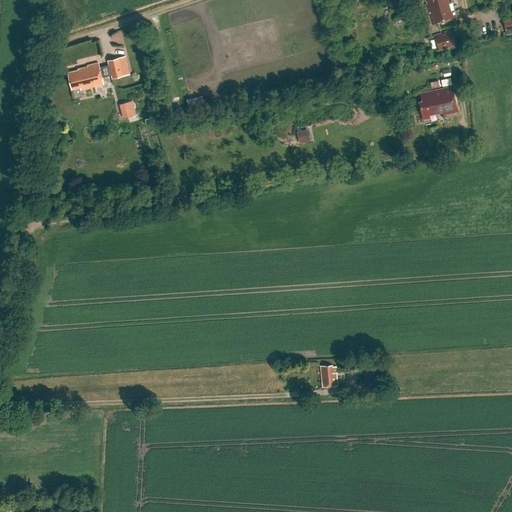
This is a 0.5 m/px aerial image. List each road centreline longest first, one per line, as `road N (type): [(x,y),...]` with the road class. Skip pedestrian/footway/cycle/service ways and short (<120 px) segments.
road 1 (track): [(29,227),(447,152),(465,137),(462,111)]
road 2 (unclassified): [(0,353),(38,169),(51,0)]
road 3 (track): [(0,408),(316,395)]
